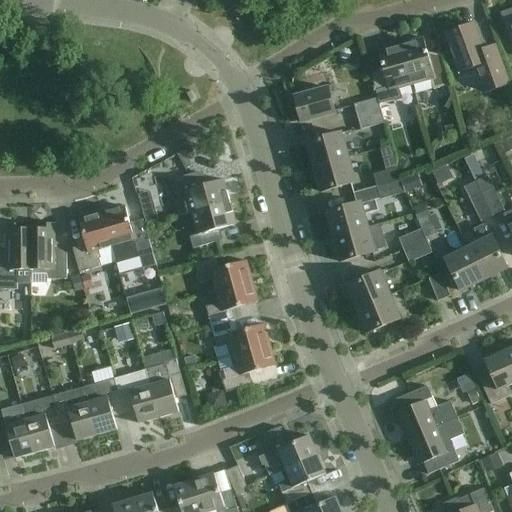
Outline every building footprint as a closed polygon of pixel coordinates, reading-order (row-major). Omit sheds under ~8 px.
[(511,10),(501,14),(507,31),(511,29),(511,10)] [(486,92),(509,84),(495,46),(483,51),(474,24),(446,35),(460,72),(476,66),(486,92)] [(423,39),(401,45),(412,85),(431,80),(433,90),(450,85),(441,56),(429,60),(423,39)] [(398,89),(412,85),(401,45),(378,51),(384,72),(371,76),(380,105),(401,99),(398,89)] [(301,123),(335,114),(328,88),(294,98),(301,123)] [(378,99),(354,105),(357,118),(381,111),(378,99)] [(381,111),(357,118),(361,130),(384,124),(381,111)] [(314,168),(348,158),(341,133),(307,143),(314,168)] [(511,142),(510,138),(500,143),(505,153),(511,149),(511,142)] [(183,152),(177,155),(184,169),(190,165),(183,152)] [(355,183),(348,158),(314,168),(321,193),(355,183)] [(404,161),(397,163),(400,176),(413,172),(410,165),(404,161)] [(397,168),(373,175),(377,187),(401,181),(397,168)] [(199,173),(173,179),(179,201),(175,202),(179,217),(191,213),(230,202),(223,180),(202,186),(199,173)] [(487,177),(475,183),(481,194),(492,216),(504,210),(487,177)] [(401,181),(377,187),(380,200),(404,193),(401,181)] [(475,183),(464,188),(470,200),(481,194),(475,183)] [(333,237),(367,228),(364,217),(378,213),(375,203),(380,201),(380,200),(377,187),(354,194),(356,204),(326,212),(333,237)] [(481,194),(470,200),(481,222),(492,216),(481,194)] [(230,202),(191,213),(197,235),(190,237),(193,249),(218,242),(215,230),(236,225),(230,202)] [(125,207),(102,214),(111,247),(116,263),(152,252),(146,228),(132,232),(125,207)] [(155,209),(142,213),(145,223),(157,220),(155,209)] [(511,210),(503,215),(511,233),(511,210)] [(428,211),(415,216),(421,230),(426,239),(437,234),(428,211)] [(99,250),(111,247),(102,214),(79,220),(86,245),(72,249),(79,273),(101,267),(99,259),(101,259),(99,250)] [(17,271),(31,271),(31,229),(22,229),(22,225),(8,225),(8,254),(0,254),(0,290),(18,290),(17,271)] [(40,229),(31,229),(31,271),(31,285),(48,285),(48,280),(67,280),(67,254),(55,254),(54,225),(40,225),(40,229)] [(367,228),(333,237),(340,262),(374,253),(374,251),(385,248),(379,225),(367,228)] [(480,243),(468,248),(484,280),(507,268),(489,231),(482,225),(473,229),(480,243)] [(421,230),(399,239),(404,251),(427,241),(426,239),(421,230)] [(427,241),(404,251),(409,263),(432,253),(427,241)] [(461,292),(484,280),(468,248),(445,260),(461,292)] [(212,280),(215,292),(252,282),(246,261),(220,268),(216,257),(193,264),(199,284),(212,280)] [(357,310),(390,296),(379,272),(347,286),(357,310)] [(438,302),(450,297),(440,274),(428,279),(438,302)] [(89,275),(81,277),(84,289),(92,287),(89,275)] [(81,277),(73,280),(76,292),(84,289),(81,277)] [(206,307),(211,327),(234,321),(231,310),(258,303),(252,282),(215,292),(219,303),(206,307)] [(163,290),(145,296),(149,310),(167,305),(163,290)] [(400,320),(390,296),(357,310),(367,334),(400,320)] [(155,328),(166,324),(163,313),(151,316),(155,328)] [(217,360),(233,356),(270,345),(264,325),(238,332),(234,321),(211,327),(216,344),(214,345),(217,360)] [(131,323),(115,327),(118,338),(134,334),(131,323)] [(82,330),(68,334),(71,344),(85,341),(82,330)] [(68,334),(51,339),(54,349),(71,344),(68,334)] [(270,345),(233,356),(217,360),(223,380),(222,380),(225,392),(252,385),(249,373),(276,366),(270,345)] [(506,387),(511,384),(511,370),(504,352),(484,361),(490,375),(479,380),(491,405),(510,396),(506,387)] [(23,355),(12,358),(15,369),(26,366),(23,355)] [(195,356),(184,359),(186,366),(197,363),(195,356)] [(146,371),(150,386),(159,418),(179,413),(175,399),(186,396),(180,373),(177,362),(146,371)] [(115,379),(118,391),(124,414),(135,410),(139,424),(159,418),(150,386),(146,371),(115,379)] [(114,379),(84,388),(97,436),(117,430),(113,417),(124,414),(118,391),(114,379)] [(409,439),(457,418),(450,402),(429,411),(425,401),(432,398),(427,386),(396,399),(401,411),(397,412),(409,439)] [(77,441),(97,436),(84,388),(53,397),(56,408),(62,431),(73,428),(77,441)] [(475,389),(468,392),(473,405),(481,401),(475,389)] [(21,405),(34,449),(35,453),(55,447),(51,434),(62,431),(56,408),(53,397),(21,405)] [(35,453),(34,449),(21,405),(0,410),(0,448),(11,445),(15,459),(35,453)] [(447,453),(446,449),(443,443),(464,435),(457,418),(409,439),(420,465),(424,464),(428,475),(459,462),(454,450),(447,453)] [(281,427),(267,433),(275,450),(289,444),(281,427)] [(265,455),(259,458),(262,466),(266,465),(270,476),(286,469),(318,455),(309,436),(265,455)] [(287,505),(313,494),(308,482),(326,475),(318,455),(286,469),(270,476),(274,486),(278,484),(287,505)] [(237,497),(249,492),(238,466),(226,471),(237,497)] [(214,475),(194,481),(204,511),(210,511),(216,511),(215,511),(237,511),(231,490),(220,493),(214,475)] [(204,511),(194,481),(174,487),(180,506),(170,509),(170,511),(204,511)] [(492,511),(494,511),(484,489),(457,500),(456,499),(438,506),(440,511),(492,511)] [(170,511),(170,509),(160,511),(158,511),(153,494),(133,500),(136,511),(170,511)] [(341,511),(335,498),(317,505),(313,494),(287,505),(270,511),(341,511)] [(136,511),(133,500),(113,506),(114,511),(136,511)]
